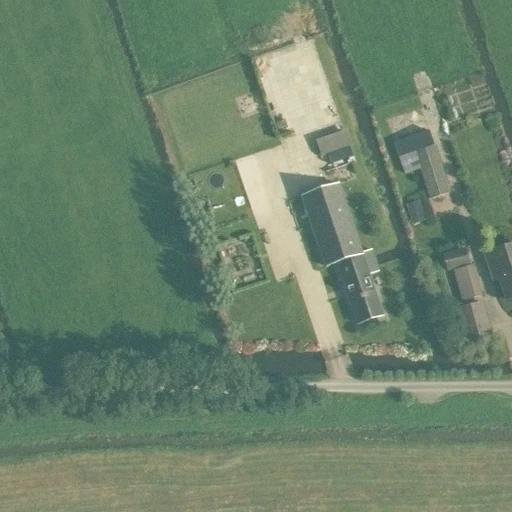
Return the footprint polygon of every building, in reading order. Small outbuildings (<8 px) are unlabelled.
[(321,158),(352,148),(347,131),(316,141),(321,158)] [(432,147),(399,158),(404,175),(420,169),(430,200),(448,194),(432,147)] [(368,276),(378,273),(371,251),(361,255),(338,186),(302,198),(326,268),(337,264),(358,325),(382,317),(368,276)] [(500,279),(507,302),(511,300),(511,246),(486,255),(494,280),(500,279)] [(470,266),(453,271),(462,302),(476,298),(482,296),(474,266),(473,265),(470,266)] [(482,304),(457,311),(466,342),(491,335),(482,304)]
